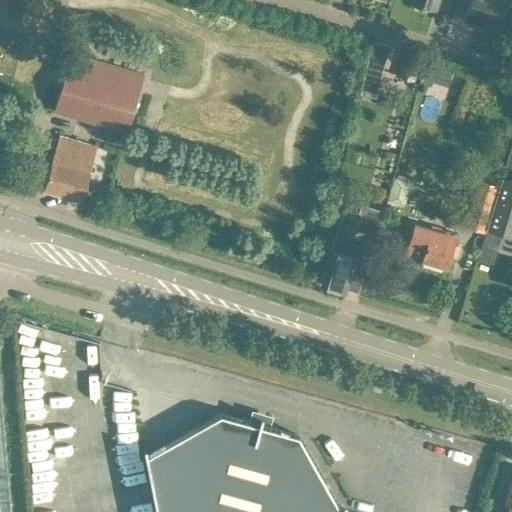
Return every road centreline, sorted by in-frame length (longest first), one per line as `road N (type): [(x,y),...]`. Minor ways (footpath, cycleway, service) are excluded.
road 1 (tertiary): [(511,395),(142,279)]
road 2 (residential): [(280,0),(511,69)]
road 3 (residential): [(0,281),(121,316),(142,279)]
road 4 (tertiary): [(142,279),(0,236)]
road 5 (unknown): [(121,316),(97,368),(84,432)]
